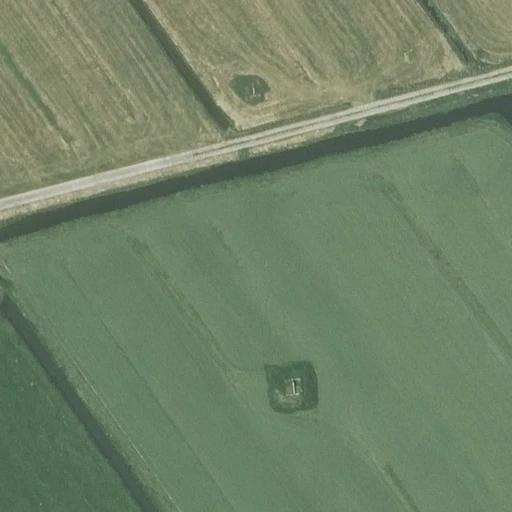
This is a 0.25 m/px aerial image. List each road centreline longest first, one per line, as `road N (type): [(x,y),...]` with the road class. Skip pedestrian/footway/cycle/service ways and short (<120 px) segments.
road 1 (track): [(0,212),(511,77)]
road 2 (track): [(182,511),(11,266),(0,270)]
